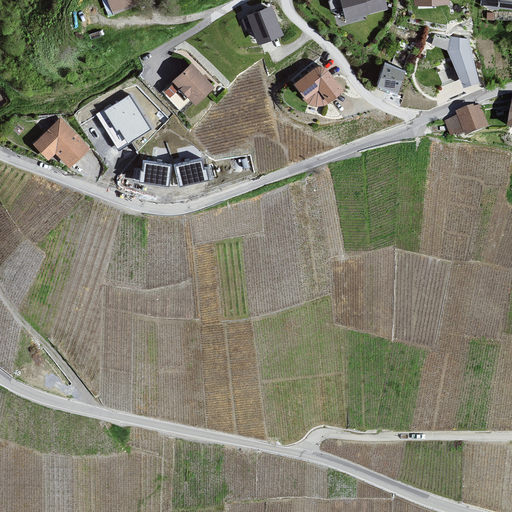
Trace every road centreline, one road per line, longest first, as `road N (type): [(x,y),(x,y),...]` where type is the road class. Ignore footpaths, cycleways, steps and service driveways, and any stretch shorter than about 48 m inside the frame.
road 1 (tertiary): [(0,378),(101,413),(326,460),(463,511)]
road 2 (tertiary): [(419,121),(173,210),(134,205),(0,154)]
road 3 (residential): [(285,0),(364,93),(419,121)]
road 4 (track): [(0,284),(81,385),(87,409)]
